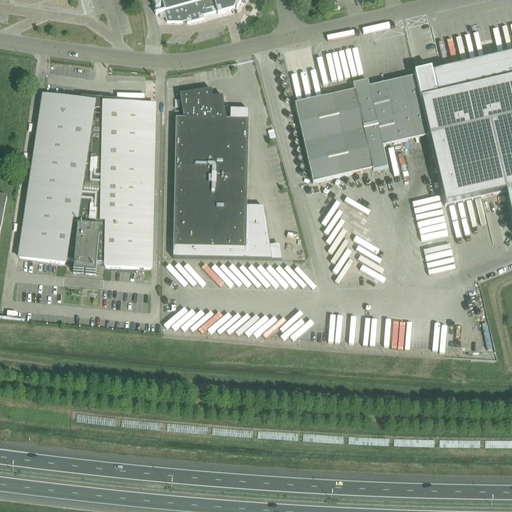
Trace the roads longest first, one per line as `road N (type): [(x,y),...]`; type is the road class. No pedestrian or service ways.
road 1 (motorway): [(511,491),(221,480),(0,456)]
road 2 (unclassified): [(0,39),(190,62),(293,38)]
road 3 (motorway): [(0,483),(285,511)]
road 4 (unknown): [(247,48),(282,231)]
road 5 (unclassified): [(293,38),(456,0)]
road 6 (unknown): [(7,269),(155,285)]
